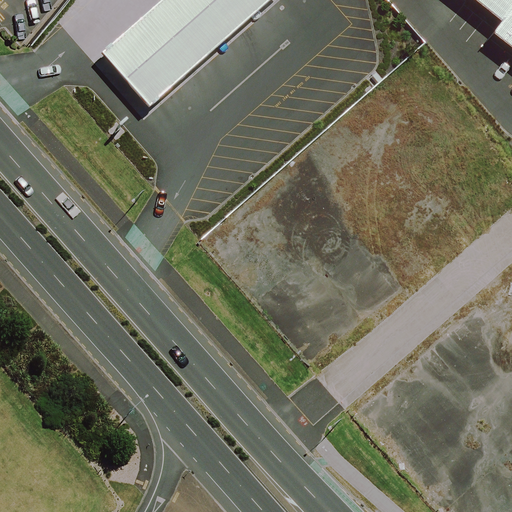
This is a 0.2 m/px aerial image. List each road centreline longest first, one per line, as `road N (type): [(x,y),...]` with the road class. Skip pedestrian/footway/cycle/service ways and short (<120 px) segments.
road 1 (secondary): [(0,141),(333,511)]
road 2 (secondary): [(251,511),(177,415),(0,219)]
